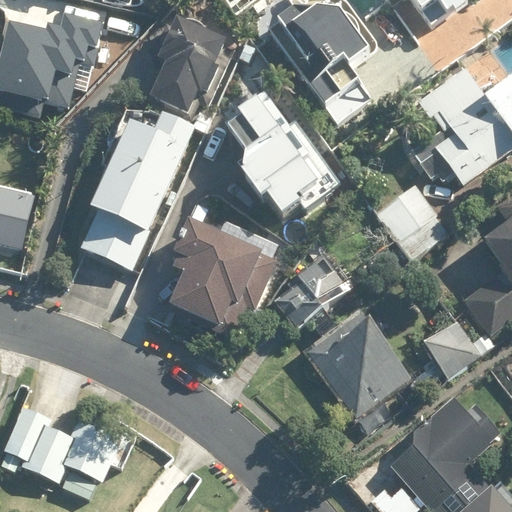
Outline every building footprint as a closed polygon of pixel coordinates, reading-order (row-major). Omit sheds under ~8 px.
[(404,0),(432,34),(451,19),(454,23),(467,12),(462,6),(469,0),(404,0)] [(292,41),(324,84),(326,83),(339,73),(344,79),(366,62),(337,24),(294,16),(274,31),(285,45),(292,41)] [(12,24),(0,68),(0,107),(46,119),(51,100),(71,106),(80,71),(96,70),(107,27),(69,17),(66,29),(51,25),(49,33),(12,24)] [(145,106),(188,127),(200,101),(206,104),(220,75),(215,73),(225,52),(182,32),(173,51),(165,48),(155,70),(161,73),(145,106)] [(326,114),(337,132),(370,110),(358,92),(340,104),(326,83),(324,84),(307,95),(322,117),(326,114)] [(447,174),(463,196),(511,160),(511,86),(447,133),(467,160),(447,174)] [(306,217),(340,193),(295,129),(288,134),(265,102),(224,131),(245,160),(230,171),(258,210),(266,205),(281,226),(301,211),(306,217)] [(133,277),(193,140),(160,126),(154,140),(127,129),(74,252),(133,277)] [(415,189),(377,218),(412,265),(450,237),(415,189)] [(0,246),(24,252),(36,200),(0,191),(0,246)] [(260,261),(185,229),(170,264),(186,271),(167,316),(219,338),(229,315),(235,317),(260,261)] [(511,229),(493,244),(511,269),(511,280),(500,290),(495,284),(464,306),(494,345),(511,331),(511,229)] [(290,296),(275,307),(295,334),(346,296),(321,262),(285,289),(290,296)] [(361,318),(307,357),(356,425),(410,387),(361,318)] [(484,363),(457,326),(421,352),(448,389),(484,363)] [(101,492),(124,443),(82,424),(72,445),(48,434),(52,425),(24,413),(4,455),(32,468),(28,478),(89,506),(97,490),(101,492)] [(479,481),(437,433),(389,475),(402,490),(390,501),(377,486),(363,498),(374,511),(511,511),(511,509),(483,477),(479,481)]
